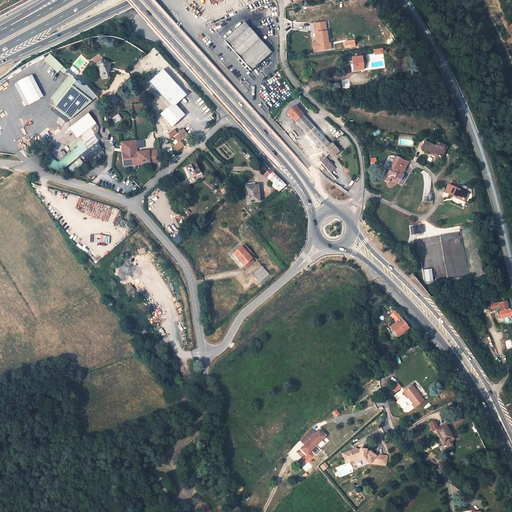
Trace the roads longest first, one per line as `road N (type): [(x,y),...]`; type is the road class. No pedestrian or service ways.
road 1 (unclassified): [(320,199),(315,174),(175,4),(160,5),(139,21),(139,31),(155,37),(227,116)]
road 2 (primary): [(345,247),(392,281),(450,346),(511,449)]
road 3 (primary): [(320,199),(148,0)]
road 4 (primary): [(135,0),(304,193)]
road 5 (primary): [(511,431),(452,336),(354,235)]
road 6 (residential): [(452,511),(448,483),(388,419),(366,325),(370,302)]
road 7 (residential): [(279,0),(284,66),(357,142),(358,202)]
road 8 (residential): [(134,205),(190,273),(204,353)]
road 9 (residential): [(204,353),(210,461),(240,511)]
road 10 (motorway): [(0,61),(131,0)]
road 11 (residential): [(227,116),(134,205)]
road 12 (residential): [(204,353),(221,347),(243,314),(296,268)]
road 13 (residential): [(134,205),(19,163)]
